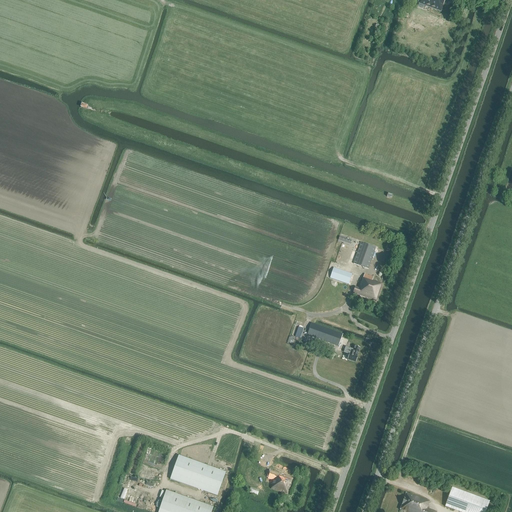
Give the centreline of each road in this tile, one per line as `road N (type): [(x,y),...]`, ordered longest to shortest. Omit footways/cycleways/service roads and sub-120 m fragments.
road 1 (tertiary): [(330,511),(510,0)]
road 2 (unclassified): [(365,511),(511,94)]
road 3 (track): [(157,0),(353,67),(361,84),(337,146),(340,159),(441,196)]
